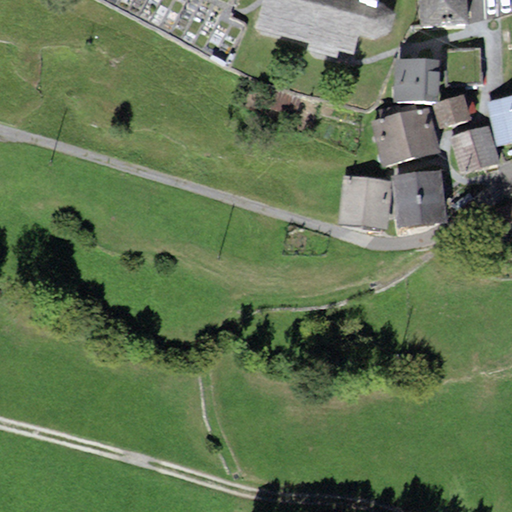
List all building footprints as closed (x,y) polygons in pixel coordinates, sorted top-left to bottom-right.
[(263,0),(255,30),(352,55),(357,37),(372,41),(387,37),(394,14),(379,4),(380,0),(263,0)] [(467,0),(419,0),(420,26),(468,24),(467,0)] [(439,61),(394,60),(393,101),(438,102),(439,61)] [(463,94),(432,105),(440,129),(471,118),(463,94)] [(511,97),(487,103),(496,147),(511,143),(511,97)] [(428,108),(370,122),(381,167),(439,152),(428,108)] [(489,126),(450,137),(459,173),(499,163),(489,126)] [(441,171),(391,178),(397,228),(447,222),(441,171)] [(389,182),(342,178),(338,226),(385,230),(389,182)]
